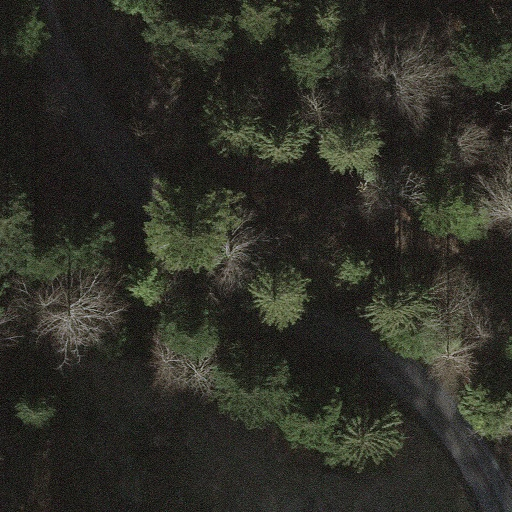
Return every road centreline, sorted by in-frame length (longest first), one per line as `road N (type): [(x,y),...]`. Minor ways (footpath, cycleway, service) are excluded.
road 1 (residential): [(25,0),(41,54),(175,257),(336,330),(470,462),(494,511)]
road 2 (track): [(84,0),(205,140),(308,204),(511,264)]
